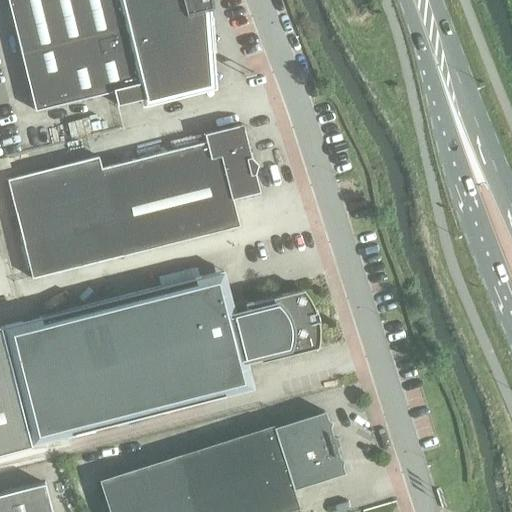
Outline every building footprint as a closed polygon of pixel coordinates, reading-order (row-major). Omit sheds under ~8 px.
[(7,0),(35,111),(113,91),(117,105),(142,99),(143,106),(176,98),(173,84),(207,75),(190,8),(200,6),(198,0),(7,0)] [(260,192),(242,124),(204,134),(206,142),(101,168),(98,156),(7,179),(32,278),(240,226),(233,199),(260,192)] [(199,291),(196,277),(0,327),(30,446),(254,389),(247,362),(259,359),(260,362),(318,347),(319,340),(319,329),(319,324),(317,315),(314,308),(312,303),(303,290),(245,305),(246,309),(234,312),(227,284),(199,291)] [(0,453),(30,446),(0,327),(0,453)] [(332,437),(329,428),(331,423),(327,419),(324,412),(274,428),(273,425),(175,456),(104,478),(115,511),(285,511),(299,508),(293,489),(344,473),(341,466),(343,461),(338,457),(336,448),(339,445),(336,437),(332,437)] [(51,511),(45,483),(0,494),(0,511),(51,511)]
